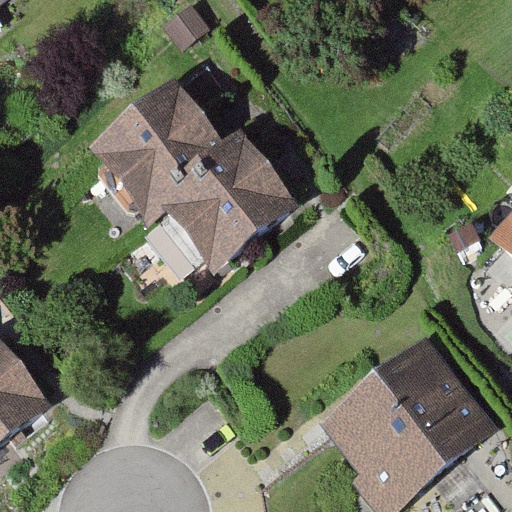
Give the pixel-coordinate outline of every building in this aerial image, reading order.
[(0,0),(0,19),(25,0),(0,0)] [(139,246),(152,235),(217,183),(164,119),(87,181),(139,246)] [(233,170),(217,183),(152,235),(160,246),(142,260),(177,304),(196,289),(204,300),(285,236),(233,170)] [(511,240),(480,273),(511,304),(511,240)] [(372,379),(330,321),(217,401),(259,460),(372,379)] [(0,385),(0,469),(41,438),(0,385)] [(418,385),(314,469),(348,511),(416,511),(480,462),(418,385)] [(348,511),(314,469),(262,511),(348,511)]
